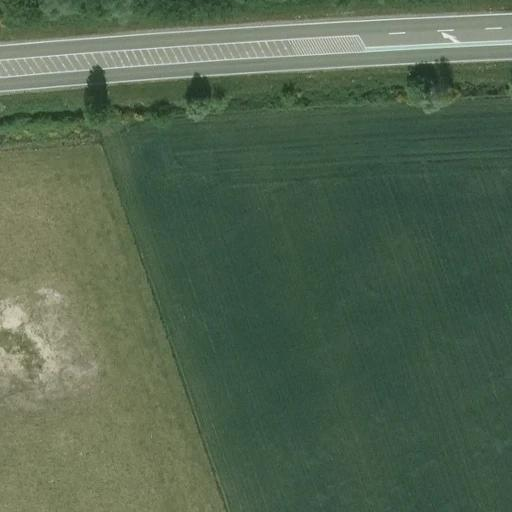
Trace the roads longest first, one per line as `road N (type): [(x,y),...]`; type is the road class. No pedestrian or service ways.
road 1 (trunk): [(0,88),(359,59),(511,56)]
road 2 (trunk): [(511,28),(358,30),(0,57)]
